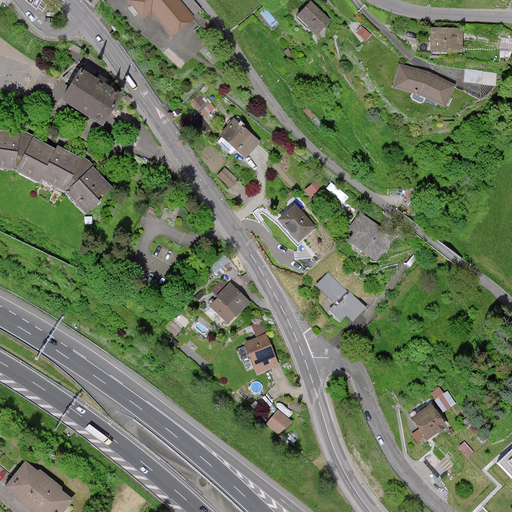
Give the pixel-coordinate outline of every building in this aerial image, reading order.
[(182,0),(133,0),(149,19),(156,14),(177,38),(199,19),(182,0)] [(335,22),(313,1),(299,15),(321,36),(335,22)] [(356,32),(368,39),(372,32),(361,25),(356,32)] [(469,28),(436,29),(437,54),(469,53),(469,28)] [(436,74),(404,64),(400,87),(427,96),(452,108),(463,86),(436,74)] [(78,70),(59,102),(102,128),(122,97),(78,70)] [(190,100),(207,116),(217,106),(200,89),(190,100)] [(239,119),(225,135),(250,157),(264,142),(239,119)] [(0,130),(0,167),(24,171),(28,134),(0,130)] [(39,138),(28,134),(24,171),(39,138)] [(39,138),(24,171),(48,182),(47,181),(61,148),(39,138)] [(97,164),(61,148),(47,181),(73,193),(98,167),(97,164)] [(98,167),(73,193),(95,215),(121,189),(98,167)] [(220,177),(234,189),(242,179),(228,167),(220,177)] [(313,197),(322,188),(315,180),(305,188),(313,197)] [(278,219),(299,242),(316,226),(295,203),(278,219)] [(361,212),(349,227),(355,231),(348,240),(374,260),(393,236),(361,212)] [(328,273),(315,287),(335,306),(330,311),(342,322),(346,318),(352,324),(366,309),(328,273)] [(234,284),(212,308),(231,325),(239,315),(241,318),(255,302),(234,284)] [(270,329),(247,336),(260,373),(282,365),(270,329)] [(440,400),(416,412),(428,436),(452,423),(440,400)] [(281,434),(293,420),(279,408),(266,423),(281,434)] [(511,448),(498,463),(511,477),(511,448)] [(26,463),(6,487),(37,511),(67,511),(77,500),(65,491),(62,484),(41,469),(37,471),(26,463)]
